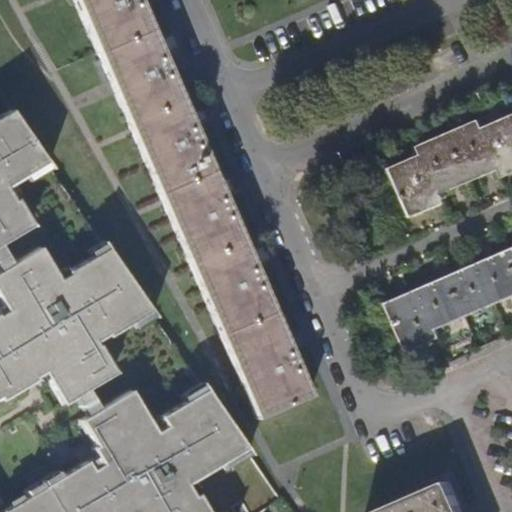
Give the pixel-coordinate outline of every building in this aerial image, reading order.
[(75,0),(255,416),(308,394),(293,359),(246,250),(216,179),(189,116),(152,29),(139,0),(75,0)] [(0,233),(22,220),(7,193),(5,194),(0,185),(0,177),(3,176),(17,168),(37,154),(1,103),(0,103),(0,233)] [(511,114),(481,128),(477,118),(417,144),(421,155),(391,168),(411,216),(441,202),(437,191),(470,176),(496,165),(503,178),(511,174),(511,114)] [(42,161),(37,154),(17,168),(21,174),(42,161)] [(12,190),(3,176),(0,177),(0,185),(5,194),(7,193),(12,190)] [(93,234),(78,243),(83,250),(97,240),(93,234)] [(141,303),(97,240),(83,250),(59,265),(60,267),(50,273),(46,267),(30,242),(2,258),(0,259),(0,390),(28,373),(26,371),(36,365),(40,372),(56,397),(67,390),(79,383),(107,366),(90,338),(88,339),(85,335),(98,327),(99,329),(123,315),(141,303)] [(387,304),(408,352),(441,338),(437,330),(511,297),(511,249),(503,253),(462,271),(428,286),(387,304)] [(56,260),(46,267),(50,273),(60,267),(59,265),(56,260)] [(145,309),(141,303),(123,315),(127,321),(145,309)] [(40,372),(36,365),(26,371),(28,373),(31,378),(40,372)] [(196,381),(192,375),(172,387),(176,394),(196,381)] [(0,511),(122,511),(125,510),(125,511),(211,511),(208,508),(203,511),(194,497),(187,488),(184,490),(175,479),(183,475),(213,455),(238,441),(196,381),(176,394),(151,409),(157,419),(147,425),(141,416),(121,384),(91,402),(79,409),(71,414),(87,441),(83,442),(87,449),(92,457),(83,463),(78,455),(52,472),(38,481),(35,483),(21,491),(0,504),(0,511)] [(91,402),(79,383),(67,390),(79,409),(91,402)] [(151,409),(141,416),(147,425),(157,419),(151,409)] [(238,441),(213,455),(218,461),(242,447),(238,441)] [(92,457),(87,449),(78,455),(83,463),(92,457)] [(47,465),(33,474),(38,481),(52,472),(47,465)] [(190,486),(183,475),(175,479),(184,490),(187,488),(190,486)] [(30,476),(17,484),(21,491),(35,483),(30,476)] [(463,511),(450,482),(382,511),(463,511)] [(211,511),(220,511),(215,503),(208,508),(211,511)]
